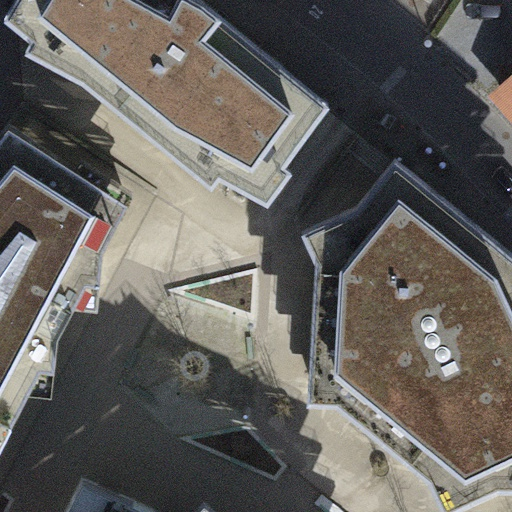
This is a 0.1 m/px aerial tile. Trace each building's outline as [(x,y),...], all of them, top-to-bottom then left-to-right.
[(16,0),(15,2),(7,15),(56,56),(51,61),(85,78),(163,143),(190,166),(195,160),(212,169),(260,194),(327,102),(201,0),(200,0),(16,0)] [(511,67),(511,68),(511,88),(503,96),(511,105),(511,67)] [(0,133),(0,398),(17,408),(41,363),(48,364),(54,364),(58,334),(86,277),(101,279),(104,245),(127,200),(9,123),(0,133)] [(511,252),(396,158),(357,206),(330,217),(336,230),(318,254),(311,378),(461,501),(500,484),(511,483),(511,252)] [(0,441),(17,408),(0,398),(0,441)] [(195,511),(78,476),(59,511),(195,511)]
